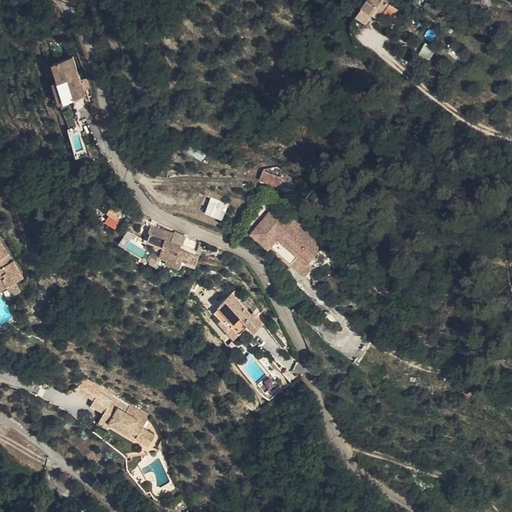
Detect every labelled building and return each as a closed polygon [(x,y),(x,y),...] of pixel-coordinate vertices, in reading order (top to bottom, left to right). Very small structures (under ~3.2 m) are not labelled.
[(367,0),(360,10),(368,16),(372,10),(380,15),(391,0),(390,0),(367,0)] [(436,53),(444,39),(435,33),(427,48),(436,53)] [(90,78),(88,73),(87,73),(81,56),(64,62),(73,95),(79,94),(80,97),(95,92),(93,86),(90,78)] [(61,63),(67,81),(74,99),(80,97),(79,94),(73,95),(64,62),(61,63)] [(90,78),(93,86),(99,84),(96,76),(90,78)] [(64,82),(71,100),(74,99),(67,81),(64,82)] [(289,180),(293,167),(286,162),(274,164),(271,173),(289,180)] [(305,178),(293,167),(289,180),(303,185),(305,178)] [(285,179),(278,185),(285,193),(292,186),(285,179)] [(237,200),(222,197),(218,212),(233,216),(237,200)] [(301,215),(285,201),(261,228),(279,243),(288,234),(309,251),(318,259),(319,258),(335,239),(303,213),(301,215)] [(133,218),(135,212),(124,207),(122,213),(133,218)] [(103,224),(116,229),(122,214),(110,208),(103,224)] [(196,259),(199,248),(180,242),(181,238),(181,236),(173,233),(175,225),(153,218),(148,235),(163,240),(161,248),(168,251),(167,257),(181,261),(183,255),(196,259)] [(175,225),(173,233),(181,236),(181,238),(201,244),(202,237),(182,226),(175,225)] [(11,253),(9,254),(0,236),(0,280),(4,278),(20,271),(11,253)] [(324,262),(319,258),(318,259),(309,251),(301,259),(316,271),(324,262)] [(0,291),(8,288),(4,278),(0,280),(0,291)] [(245,334),(260,321),(266,328),(274,320),(264,308),(261,310),(242,288),(229,301),(230,302),(225,307),(232,315),(229,317),(245,334)] [(268,390),(275,386),(270,378),(263,382),(268,390)] [(115,398),(91,382),(85,385),(86,386),(81,392),(95,402),(100,394),(112,402),(115,398)] [(115,398),(112,402),(100,394),(95,402),(92,406),(104,414),(98,423),(107,429),(110,425),(124,434),(126,430),(139,437),(142,432),(149,421),(115,398)] [(139,437),(126,430),(124,434),(148,449),(154,440),(142,432),(139,437)]
